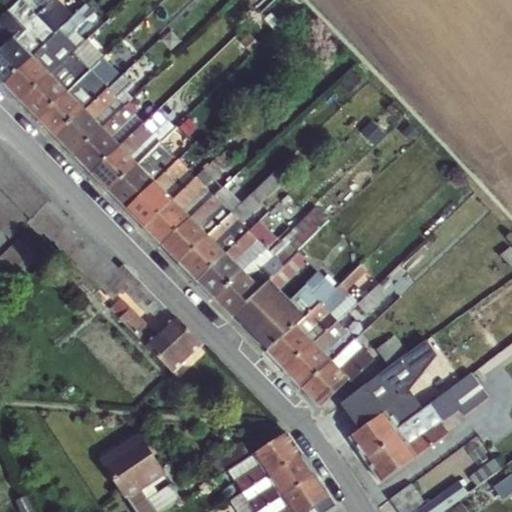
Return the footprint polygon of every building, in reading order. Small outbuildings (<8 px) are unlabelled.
[(0,83),(3,86),(70,19),(51,0),(18,0),(0,18),(0,30),(3,33),(0,35),(0,83)] [(70,19),(3,86),(21,104),(87,41),(76,30),(94,13),(86,4),(70,19)] [(118,79),(57,141),(73,158),(133,99),(127,92),(180,41),(168,30),(118,79)] [(87,41),(21,104),(38,122),(101,61),(104,58),(87,41)] [(101,61),(38,122),(57,141),(118,79),(101,61)] [(133,99),(73,158),(93,178),(143,124),(137,117),(153,101),(142,91),(133,99)] [(143,124),(93,178),(108,193),(162,144),(176,130),(157,110),(143,124)] [(162,144),(108,193),(124,210),(178,161),(162,144)] [(0,230),(11,241),(26,226),(39,239),(45,236),(114,301),(126,294),(146,316),(150,314),(161,326),(156,333),(120,299),(110,309),(173,375),(203,346),(123,264),(117,268),(0,149),(0,230)] [(196,178),(144,230),(160,246),(215,196),(223,188),(214,179),(234,160),(225,150),(196,178)] [(178,161),(124,210),(144,230),(196,178),(178,161)] [(232,214),(179,265),(197,284),(248,231),(241,224),(294,172),(284,162),(232,214)] [(215,196),(160,246),(179,265),(232,214),(215,196)] [(267,250),(213,301),(232,320),(298,253),(330,222),(315,207),(269,252),(267,250)] [(248,231),(197,284),(213,301),(267,250),(278,240),(259,221),(248,231)] [(298,253),(232,320),(266,354),(335,289),(319,272),(289,301),(279,292),(308,263),(298,253)] [(350,293),(376,278),(368,265),(342,280),(350,293)] [(335,289),(266,354),(284,372),(338,323),(358,304),(339,285),(335,289)] [(338,323),(284,372),(301,390),(355,341),(338,323)] [(355,341),(301,390),(322,411),(374,360),(355,341)] [(349,440),(364,461),(476,381),(471,374),(441,396),(425,374),(411,384),(416,394),(405,389),(379,408),(383,414),(349,440)] [(488,398),(476,381),(364,461),(380,485),(448,435),(441,425),(460,412),(464,417),(488,398)] [(241,493),(301,457),(285,434),(227,472),(241,493)] [(137,511),(165,511),(181,501),(170,484),(158,492),(153,485),(167,476),(139,435),(99,461),(127,503),(130,501),(137,511)] [(301,457),(241,493),(232,500),(240,511),(260,511),(313,475),(301,457)] [(313,475),(260,511),(307,511),(329,498),(313,475)] [(428,500),(417,481),(393,496),(402,511),(445,511),(445,510),(472,493),(463,479),(428,500)]
